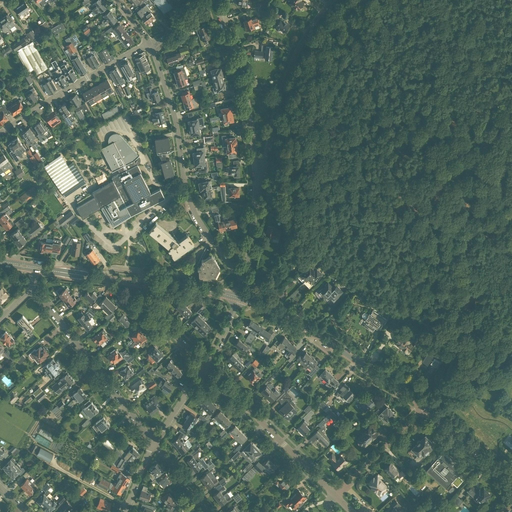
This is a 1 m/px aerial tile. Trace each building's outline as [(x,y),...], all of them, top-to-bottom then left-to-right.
[(93,10),(103,2),(101,0),(96,0),(97,0),(93,3),(91,5),(92,6),(90,7),(93,10)] [(149,0),(145,0),(139,5),(141,8),(147,14),(146,15),(151,21),(153,19),(152,18),(154,17),(150,11),(151,10),(148,6),(152,3),(149,0)] [(149,0),(152,3),(154,5),(156,3),(157,5),(158,6),(159,7),(160,8),(164,13),(168,9),(168,10),(172,7),(169,4),(168,4),(165,0),(149,0)] [(290,0),(291,1),(289,4),(296,9),(297,8),(299,10),(304,3),(300,1),(300,0),(290,0)] [(30,8),(25,1),(24,2),(23,2),(23,3),(20,5),(27,15),(29,13),(27,10),(30,8)] [(260,7),(267,4),(266,1),(261,3),(259,4),(259,3),(253,6),(254,9),(260,7)] [(103,2),(93,10),(92,12),(94,15),(100,10),(101,12),(107,7),(103,2)] [(27,15),(20,5),(17,7),(16,7),(16,8),(15,8),(20,15),(22,13),(24,17),(27,15)] [(266,18),(263,9),(267,8),(266,5),(257,8),(258,11),(259,11),(262,20),(266,18)] [(141,8),(140,9),(138,6),(135,9),(146,23),(148,21),(149,22),(151,21),(146,15),(147,14),(141,8)] [(103,23),(113,15),(110,11),(104,16),(105,18),(101,21),(103,23)] [(271,15),(276,18),(274,21),(277,24),(276,26),(276,27),(275,28),(279,30),(280,29),(285,32),(289,24),(280,19),(280,20),(278,19),(280,15),(274,11),(271,15)] [(2,18),(10,29),(15,25),(12,21),(8,14),(7,14),(6,14),(4,15),(5,16),(2,18)] [(117,20),(113,15),(103,23),(105,25),(109,22),(110,25),(117,20)] [(246,29),(246,30),(254,27),(259,25),(256,17),(243,21),(244,25),(245,29),(246,29)] [(0,26),(1,28),(4,32),(10,29),(2,18),(0,19),(0,26)] [(45,21),(40,25),(44,31),(49,27),(45,21)] [(51,29),(54,34),(65,28),(62,22),(51,29)] [(85,34),(91,30),(87,24),(81,28),(85,34)] [(124,30),(120,24),(113,29),(112,26),(102,34),(104,36),(109,32),(111,30),(116,36),(124,30)] [(200,34),(207,32),(205,25),(198,28),(200,34)] [(32,30),(26,34),(31,40),(36,36),(32,30)] [(124,30),(116,36),(115,37),(117,39),(118,38),(121,42),(129,35),(124,30)] [(207,32),(200,34),(198,35),(199,38),(201,37),(204,44),(208,43),(207,39),(210,38),(207,32)] [(68,37),(73,46),(80,42),(75,34),(68,37)] [(129,35),(121,42),(123,44),(125,48),(128,46),(131,43),(131,44),(134,42),(129,35)] [(19,41),(22,46),(29,41),(26,36),(22,38),(22,39),(19,41)] [(73,46),(68,37),(65,39),(68,44),(66,45),(69,50),(71,53),(71,52),(76,49),(73,46)] [(19,41),(12,46),(15,51),(22,46),(19,41)] [(261,45),(261,51),(254,51),(254,60),(264,61),(265,59),(271,60),(273,47),(266,46),(266,45),(272,46),(272,42),(267,41),(263,41),(261,41),(260,44),(261,45)] [(27,72),(31,70),(33,69),(36,75),(47,68),(33,42),(16,51),(27,72)] [(118,52),(114,44),(111,46),(109,42),(105,44),(106,45),(104,46),(100,48),(95,51),(96,54),(98,52),(104,63),(112,59),(114,58),(112,55),(110,56),(106,49),(112,47),(115,53),(118,52)] [(180,52),(174,54),(174,55),(170,57),(169,56),(167,57),(167,58),(168,63),(169,63),(170,65),(174,64),(173,62),(182,59),(181,55),(188,52),(187,46),(179,49),(180,52)] [(87,51),(96,66),(99,64),(95,57),(97,56),(93,49),(92,51),(90,51),(88,48),(86,50),(87,52),(87,51)] [(71,53),(69,50),(66,52),(71,60),(72,59),(73,60),(74,62),(75,62),(76,64),(74,65),(80,75),(84,73),(75,59),(73,55),(71,52),(71,53)] [(87,51),(87,52),(81,55),(84,60),(86,58),(92,68),(96,66),(87,51)] [(150,69),(144,55),(145,54),(144,51),(138,54),(140,57),(139,57),(141,62),(142,62),(146,71),(150,69)] [(76,54),(73,55),(84,73),(88,71),(85,66),(84,64),(83,64),(77,54),(76,54)] [(141,62),(139,57),(135,59),(141,73),(146,71),(142,62),(141,62)] [(64,85),(67,83),(64,78),(65,77),(63,73),(62,74),(60,71),(61,71),(55,60),(51,62),(54,68),(64,85)] [(66,61),(64,63),(73,79),(76,78),(73,72),(74,72),(72,68),(70,69),(68,64),(66,61)] [(124,64),(133,80),(136,78),(135,76),(134,73),(127,62),(124,64)] [(73,79),(64,63),(60,65),(63,69),(65,72),(64,72),(67,76),(68,76),(71,81),(73,79)] [(133,80),(124,64),(120,66),(125,75),(124,76),(128,83),(133,81),(133,80)] [(176,79),(187,76),(184,67),(183,67),(183,66),(182,64),(176,67),(177,69),(175,70),(175,72),(174,72),(176,79)] [(54,68),(51,70),(57,82),(58,81),(61,87),(64,85),(54,68)] [(116,68),(113,70),(121,84),(124,82),(122,79),(116,68)] [(213,78),(221,75),(222,75),(222,74),(223,73),(222,71),(221,71),(220,68),(217,69),(217,68),(211,70),(210,71),(211,74),(212,74),(213,78)] [(121,84),(113,70),(109,72),(115,83),(117,86),(121,84)] [(23,76),(28,85),(33,82),(28,73),(23,76)] [(221,75),(213,78),(212,78),(214,85),(223,82),(221,75)] [(187,76),(176,79),(178,86),(185,83),(184,80),(188,79),(187,76)] [(58,90),(51,79),(50,77),(47,79),(47,78),(45,79),(46,82),(48,85),(49,85),(53,92),(58,90)] [(107,79),(101,82),(107,94),(114,90),(107,79)] [(48,85),(46,82),(43,84),(49,95),(53,92),(49,85),(48,85)] [(107,94),(101,82),(95,86),(101,97),(107,94)] [(224,82),(223,82),(214,85),(214,88),(213,88),(214,93),(218,92),(217,91),(226,88),(226,87),(226,85),(225,85),(224,82)] [(95,86),(89,90),(95,101),(101,97),(95,86)] [(157,92),(152,93),(151,88),(148,89),(147,87),(145,87),(148,100),(151,99),(152,102),(155,101),(156,104),(161,103),(157,92)] [(28,91),(29,93),(26,95),(29,100),(27,101),(29,104),(31,103),(37,99),(33,92),(35,90),(33,88),(28,91)] [(95,101),(89,90),(83,93),(89,104),(95,101)] [(184,102),(191,99),(189,93),(181,95),(184,102)] [(80,109),(83,108),(85,112),(89,110),(85,103),(81,105),(80,103),(81,103),(76,94),(72,96),(80,109)] [(80,109),(72,96),(69,98),(74,107),(74,106),(76,108),(75,109),(77,112),(78,111),(80,113),(82,112),(80,109)] [(194,98),(191,99),(184,102),(185,105),(184,106),(184,107),(185,107),(186,108),(193,106),(193,108),(196,107),(194,98)] [(19,100),(13,104),(19,111),(24,108),(19,100)] [(62,105),(72,121),(74,120),(73,115),(75,114),(71,107),(69,108),(65,102),(62,105)] [(0,119),(2,123),(3,122),(4,122),(5,122),(5,121),(8,119),(6,116),(8,114),(5,110),(2,105),(1,103),(0,103),(0,108),(1,109),(0,109),(0,119)] [(19,111),(13,104),(8,108),(13,115),(19,111)] [(72,121),(62,105),(58,107),(63,116),(69,126),(73,124),(72,121)] [(219,116),(232,114),(231,107),(221,109),(222,112),(218,113),(219,116)] [(61,126),(59,122),(61,121),(54,111),(45,117),(52,127),(57,123),(59,127),(61,126)] [(158,123),(166,121),(163,111),(152,114),(153,118),(154,118),(152,119),(153,123),(157,122),(158,123)] [(142,117),(140,112),(131,115),(133,120),(142,117)] [(232,114),(219,116),(210,118),(211,121),(215,121),(215,120),(223,119),(224,123),(224,122),(225,125),(228,124),(228,122),(233,121),(232,114)] [(189,128),(198,126),(198,122),(201,122),(200,119),(188,121),(189,128)] [(40,120),(37,123),(47,137),(51,134),(47,127),(45,128),(40,120)] [(47,137),(37,123),(33,125),(39,134),(37,135),(43,144),(48,140),(47,137)] [(203,125),(198,126),(189,128),(191,135),(192,135),(194,135),(194,134),(200,133),(199,128),(200,128),(202,129),(204,128),(203,125)] [(35,137),(29,128),(25,131),(36,147),(39,145),(34,138),(35,137)] [(36,147),(25,131),(22,133),(29,145),(30,144),(34,149),(36,147)] [(79,205),(76,207),(83,218),(101,207),(112,225),(124,217),(125,219),(131,215),(165,197),(160,188),(151,193),(141,174),(142,174),(137,165),(136,165),(134,162),(135,159),(139,156),(139,155),(138,156),(121,136),(119,135),(117,134),(116,133),(114,134),(112,134),(110,135),(109,137),(108,138),(108,140),(108,142),(109,144),(101,148),(101,149),(101,148),(102,151),(102,152),(103,152),(104,155),(106,158),(107,161),(109,164),(109,165),(111,168),(112,171),(117,169),(119,174),(112,178),(113,180),(92,192),(92,193),(77,202),(79,205)] [(225,138),(225,135),(222,136),(222,139),(223,139),(223,142),(222,142),(223,146),(236,145),(236,140),(235,140),(235,137),(225,138)] [(18,154),(25,149),(27,148),(24,144),(22,145),(17,137),(8,143),(13,149),(9,152),(16,161),(20,158),(18,154)] [(155,139),(157,152),(157,153),(159,152),(163,160),(162,161),(170,176),(173,175),(173,172),(172,168),(171,162),(171,163),(169,159),(166,160),(165,156),(166,156),(165,154),(164,152),(167,151),(170,150),(169,146),(168,138),(155,139)] [(194,159),(204,158),(203,153),(206,153),(205,147),(204,144),(202,144),(202,147),(196,148),(197,152),(193,153),(194,159)] [(236,145),(223,146),(223,149),(224,149),(224,153),(227,153),(228,153),(229,158),(236,157),(236,156),(237,155),(237,153),(236,153),(236,152),(237,152),(236,145)] [(37,161),(33,154),(30,149),(27,151),(30,157),(29,157),(36,166),(39,163),(37,161)] [(36,152),(33,154),(37,161),(41,158),(36,152)] [(9,162),(3,155),(0,157),(1,158),(0,159),(0,174),(2,177),(5,174),(3,171),(2,170),(7,167),(5,164),(6,163),(6,164),(9,162)] [(61,155),(44,166),(62,193),(79,181),(61,155)] [(228,173),(234,173),(234,175),(238,175),(238,166),(236,166),(236,165),(233,165),(233,166),(226,167),(226,170),(228,170),(228,173)] [(202,190),(212,188),(211,184),(211,180),(199,183),(200,190),(202,190)] [(22,201),(36,192),(32,186),(19,195),(22,201)] [(212,190),(212,188),(202,190),(204,198),(211,197),(210,191),(212,190)] [(239,188),(229,188),(229,196),(239,195),(239,188)] [(0,221),(2,224),(9,218),(7,215),(10,214),(11,211),(8,206),(2,210),(4,213),(0,216),(0,221)] [(218,207),(211,209),(212,212),(213,212),(214,214),(215,221),(217,220),(219,230),(221,230),(221,231),(224,230),(224,229),(225,229),(223,221),(220,221),(218,213),(218,211),(219,210),(218,207)] [(71,211),(58,221),(59,222),(62,226),(75,216),(71,211)] [(25,232),(24,233),(25,236),(27,234),(29,237),(42,227),(38,222),(32,214),(29,216),(36,224),(25,232)] [(75,216),(69,220),(73,225),(79,221),(75,216)] [(231,228),(229,219),(229,216),(222,218),(223,221),(225,229),(226,230),(231,229),(231,228)] [(14,224),(9,218),(2,224),(6,229),(14,224)] [(169,246),(170,248),(168,249),(174,257),(194,243),(188,235),(178,242),(155,224),(149,231),(168,247),(169,246)] [(274,229),(274,227),(268,226),(265,239),(272,240),(272,239),(279,240),(280,230),(274,229)] [(20,227),(19,228),(18,229),(17,229),(10,234),(15,240),(22,235),(20,232),(22,230),(20,227)] [(90,243),(93,241),(89,236),(88,236),(86,234),(84,235),(86,238),(85,238),(87,241),(88,240),(90,243)] [(22,235),(15,240),(19,246),(26,241),(22,235)] [(80,241),(71,239),(70,240),(70,245),(72,245),(71,254),(79,256),(80,243),(80,241)] [(52,243),(52,244),(51,252),(59,253),(61,241),(53,240),(52,243)] [(45,251),(46,243),(39,242),(38,250),(45,251)] [(91,247),(88,249),(96,261),(97,263),(100,261),(99,259),(100,259),(93,249),(92,249),(91,247)] [(96,261),(88,249),(84,252),(86,254),(93,264),(96,261)] [(214,278),(217,273),(220,267),(212,255),(203,260),(203,259),(202,259),(201,260),(201,261),(203,263),(201,267),(198,267),(197,267),(197,268),(197,269),(198,269),(199,279),(214,278)] [(308,278),(316,269),(311,264),(310,266),(309,266),(307,268),(306,267),(304,269),(305,271),(301,275),(306,280),(308,278)] [(316,269),(308,278),(313,283),(317,278),(319,279),(320,277),(319,276),(321,274),(316,269)] [(327,294),(334,288),(328,282),(319,291),(325,297),(327,294)] [(336,285),(334,288),(327,294),(333,300),(342,291),(336,285)] [(64,300),(70,295),(65,289),(61,292),(60,289),(57,291),(59,294),(64,300)] [(96,301),(100,298),(102,296),(100,294),(97,296),(95,294),(96,293),(94,291),(90,295),(87,291),(84,295),(91,302),(88,306),(90,308),(92,309),(94,307),(93,305),(96,301)] [(71,295),(70,295),(64,300),(69,307),(74,303),(75,305),(81,301),(79,297),(76,299),(74,297),(73,298),(71,295)] [(102,300),(100,298),(96,301),(93,305),(94,307),(95,307),(99,304),(104,309),(111,301),(106,296),(102,300)] [(116,307),(111,301),(104,309),(109,313),(105,317),(107,320),(108,318),(113,314),(114,313),(112,310),(116,307)] [(181,312),(186,306),(181,301),(178,304),(176,302),(174,305),(181,312)] [(200,307),(196,311),(199,314),(205,307),(200,302),(197,305),(200,307)] [(192,312),(186,306),(181,312),(186,317),(192,312)] [(92,309),(90,308),(87,311),(89,313),(85,316),(83,314),(81,312),(78,314),(80,316),(78,318),(82,324),(92,317),(93,316),(97,314),(92,309)] [(369,314),(368,315),(366,313),(365,313),(364,313),(363,313),(363,314),(362,314),(362,315),(362,316),(362,317),(363,318),(365,320),(365,321),(368,323),(366,324),(368,325),(366,327),(373,332),(377,325),(378,326),(381,322),(384,324),(387,320),(373,310),(370,314),(369,314)] [(127,318),(121,312),(117,317),(126,326),(130,322),(126,319),(127,318)] [(33,331),(31,330),(33,328),(22,315),(17,320),(28,332),(28,333),(30,334),(33,331)] [(198,315),(191,322),(197,328),(204,321),(198,315)] [(94,320),(92,317),(82,324),(87,330),(92,326),(92,325),(95,323),(93,321),(94,320)] [(257,332),(260,327),(250,320),(247,325),(246,328),(250,330),(251,328),(255,330),(251,335),(249,333),(245,340),(249,344),(257,332)] [(204,321),(197,328),(204,335),(207,332),(206,331),(210,327),(204,321)] [(269,333),(260,327),(257,332),(270,340),(276,333),(272,330),(269,333)] [(96,341),(99,344),(104,341),(107,344),(111,341),(108,337),(105,333),(106,333),(103,329),(102,331),(101,331),(93,338),(95,341),(96,341)] [(133,342),(142,334),(137,329),(131,335),(133,338),(131,340),(133,342)] [(14,340),(6,331),(2,335),(1,335),(0,335),(0,338),(9,347),(12,344),(11,343),(14,340)] [(413,340),(404,333),(396,343),(402,348),(402,349),(408,353),(414,344),(411,342),(413,340)] [(133,342),(128,347),(130,350),(138,342),(142,347),(145,344),(143,342),(147,338),(142,334),(133,342)] [(284,346),(288,341),(288,340),(284,337),(279,343),(276,340),(270,347),(273,350),(274,349),(278,352),(284,346)] [(249,348),(254,352),(256,350),(248,344),(247,346),(239,339),(234,345),(243,351),(245,349),(247,350),(249,348)] [(288,341),(284,346),(289,350),(284,355),(288,359),(287,360),(290,362),(296,355),(295,355),(293,354),(296,350),(294,348),(296,346),(293,344),(292,345),(288,341)] [(261,352),(264,354),(269,347),(266,344),(261,352)] [(149,360),(159,350),(154,345),(148,352),(149,353),(146,357),(149,360)] [(45,349),(43,347),(42,348),(41,346),(36,350),(35,349),(29,354),(32,358),(34,358),(36,357),(40,361),(45,356),(48,353),(48,352),(48,351),(48,350),(48,349),(47,349),(46,349),(45,349)] [(436,366),(441,359),(436,355),(439,350),(434,347),(431,352),(432,353),(431,355),(428,352),(422,360),(428,364),(429,362),(436,366)] [(130,350),(125,354),(124,354),(122,352),(120,352),(119,353),(117,349),(115,350),(114,349),(110,352),(111,353),(107,357),(109,359),(109,358),(112,362),(113,361),(115,363),(122,357),(123,358),(124,357),(126,360),(133,355),(130,350)] [(163,355),(159,350),(149,360),(152,363),(155,360),(157,361),(163,355)] [(303,366),(311,357),(306,352),(304,354),(303,355),(302,356),(301,355),(297,359),(298,360),(302,363),(301,364),(303,366)] [(232,355),(232,354),(227,359),(234,365),(240,358),(234,353),(232,355)] [(16,360),(19,363),(25,358),(23,355),(16,360)] [(313,359),(311,357),(303,366),(306,369),(307,367),(311,371),(314,367),(313,366),(317,362),(314,358),(313,359)] [(242,360),(240,358),(234,365),(239,371),(244,366),(242,364),(243,362),(241,360),(242,360)] [(45,373),(59,362),(58,360),(55,362),(53,359),(44,366),(47,370),(44,372),(45,373)] [(252,362),(250,364),(254,367),(259,363),(255,359),(252,362)] [(295,363),(292,360),(286,366),(289,369),(295,363)] [(171,370),(175,365),(170,361),(165,366),(170,371),(171,370)] [(59,362),(45,373),(43,375),(44,377),(47,375),(50,378),(61,369),(59,366),(61,364),(59,362)] [(125,378),(133,373),(132,372),(133,371),(132,369),(131,370),(128,366),(126,367),(124,365),(120,367),(122,370),(120,372),(125,378)] [(182,373),(175,365),(171,370),(178,377),(182,373)] [(259,372),(257,374),(255,373),(257,371),(254,368),(246,376),(253,384),(260,377),(262,375),(259,372)] [(333,377),(333,376),(325,369),(320,375),(320,376),(320,378),(321,379),(323,379),(324,378),(327,382),(325,384),(329,388),(332,384),(334,386),(334,385),(334,386),(338,381),(333,377)] [(156,370),(155,371),(153,372),(163,379),(164,379),(166,376),(164,375),(165,375),(159,371),(156,370)] [(66,371),(63,374),(64,376),(52,386),(58,393),(67,386),(74,380),(68,373),(66,371)] [(263,383),(265,385),(272,379),(274,376),(272,374),(269,376),(263,383)] [(137,394),(145,388),(142,384),(144,382),(141,379),(140,380),(139,380),(131,387),(134,391),(134,390),(137,394)] [(164,379),(163,379),(162,381),(161,380),(158,384),(161,386),(170,391),(173,385),(165,380),(164,379)] [(147,385),(149,388),(150,389),(156,384),(154,380),(147,385)] [(269,383),(261,391),(266,396),(275,387),(270,383),(270,384),(269,383)] [(345,384),(336,394),(337,396),(338,396),(340,395),(347,402),(355,394),(348,389),(349,387),(348,386),(348,387),(345,384)] [(42,391),(39,387),(33,393),(36,396),(42,391)] [(271,401),(274,398),(280,392),(275,387),(266,396),(271,401)] [(74,399),(83,392),(80,388),(76,391),(77,391),(73,394),(71,396),(74,399)] [(46,395),(42,390),(42,391),(36,396),(39,401),(46,395)] [(280,393),(275,399),(277,401),(279,399),(286,392),(283,390),(280,393)] [(12,403),(18,397),(12,392),(6,397),(12,403)] [(83,392),(74,399),(72,401),(74,404),(76,402),(78,400),(79,401),(83,398),(83,399),(86,396),(83,392)] [(284,405),(279,410),(287,418),(294,412),(294,413),(297,410),(293,406),(295,404),(291,400),(293,398),(286,392),(279,399),(283,403),(284,405)] [(204,395),(197,402),(203,407),(210,401),(204,395)] [(151,414),(161,406),(154,396),(144,404),(144,405),(146,409),(147,408),(151,414)] [(364,402),(359,397),(355,401),(360,407),(362,405),(367,410),(369,408),(369,407),(374,402),(369,398),(364,402)] [(61,408),(65,404),(62,400),(57,404),(61,408)] [(87,425),(89,423),(92,420),(90,417),(90,416),(94,413),(98,410),(92,402),(91,402),(90,401),(85,405),(86,407),(81,411),(88,419),(84,422),(82,425),(84,428),(87,425)] [(210,401),(203,407),(209,413),(204,417),(207,419),(210,417),(213,413),(211,411),(215,407),(210,401)] [(322,403),(319,406),(328,414),(331,417),(335,420),(338,417),(329,409),(331,407),(323,401),(322,403)] [(369,417),(373,421),(374,420),(375,421),(376,419),(376,418),(379,415),(384,420),(385,419),(387,421),(392,417),(394,417),(394,411),(392,411),(389,408),(389,409),(387,407),(381,412),(378,409),(369,417)] [(302,418),(304,420),(297,428),(303,434),(309,429),(305,425),(312,418),(310,416),(313,413),(310,410),(302,418)] [(212,419),(217,424),(217,425),(220,422),(225,416),(220,411),(213,418),(212,419)] [(190,412),(186,419),(192,423),(194,424),(198,419),(194,416),(195,415),(190,412)] [(331,417),(328,414),(325,416),(317,424),(320,427),(331,417)] [(93,425),(95,427),(95,429),(96,430),(98,430),(99,432),(102,430),(106,427),(110,424),(107,421),(106,419),(105,419),(103,416),(103,417),(101,415),(99,417),(100,419),(99,419),(100,419),(96,423),(93,425)] [(225,416),(220,422),(225,427),(231,422),(225,416)] [(369,417),(365,421),(361,425),(366,430),(363,432),(364,433),(363,433),(362,434),(362,435),(361,435),(362,437),(358,441),(358,442),(357,442),(357,443),(358,444),(358,445),(359,445),(360,445),(362,444),(363,446),(377,433),(375,431),(373,428),(373,429),(370,426),(374,422),(373,421),(369,417)] [(186,419),(182,425),(186,428),(187,427),(189,428),(192,423),(186,419)] [(241,432),(235,426),(229,431),(235,437),(241,432)] [(38,433),(52,440),(54,434),(40,428),(38,433)] [(196,435),(190,431),(188,429),(186,432),(194,438),(196,435)] [(317,437),(325,446),(331,440),(319,429),(317,431),(308,439),(312,443),(317,437)] [(178,437),(174,440),(173,439),(170,441),(174,446),(175,445),(177,448),(184,442),(183,439),(185,435),(185,434),(186,432),(183,430),(181,432),(178,437)] [(226,431),(221,436),(220,437),(222,439),(228,433),(226,431)] [(241,432),(235,437),(240,442),(240,443),(241,444),(247,438),(241,432)] [(34,438),(47,447),(50,442),(37,433),(34,438)] [(109,447),(112,443),(104,436),(101,440),(109,447)] [(424,455),(432,448),(429,445),(432,443),(426,436),(413,448),(411,450),(415,455),(417,453),(419,455),(416,458),(418,461),(423,456),(420,454),(422,452),(424,455)] [(187,440),(184,442),(177,448),(182,453),(183,454),(187,451),(186,450),(187,449),(189,448),(189,447),(192,445),(187,440)] [(247,456),(256,447),(253,444),(252,444),(250,442),(242,451),(247,456)] [(116,449),(126,460),(127,459),(131,462),(136,456),(137,457),(138,457),(140,456),(140,455),(139,454),(139,453),(133,446),(132,447),(130,446),(128,448),(130,450),(126,454),(118,446),(116,448),(116,449)] [(0,458),(0,459),(3,456),(5,458),(8,454),(4,450),(3,451),(0,447),(0,458)] [(49,462),(53,455),(53,454),(40,447),(36,455),(49,462)] [(187,455),(190,458),(187,460),(191,466),(200,459),(198,456),(198,452),(201,450),(199,447),(194,451),(194,450),(193,450),(187,455)] [(256,447),(247,456),(252,462),(261,453),(259,451),(259,450),(256,447)] [(126,460),(116,449),(112,455),(115,457),(112,463),(115,464),(123,469),(128,461),(126,460)] [(231,458),(233,460),(240,453),(238,451),(239,450),(238,450),(231,458)] [(451,460),(452,459),(443,451),(438,457),(437,457),(431,463),(432,464),(426,470),(447,488),(452,482),(457,487),(463,480),(458,475),(463,470),(454,462),(451,460)] [(343,465),(343,466),(347,462),(341,456),(338,459),(332,454),(329,457),(332,461),(331,462),(339,469),(343,465)] [(8,472),(17,463),(12,458),(10,459),(3,466),(5,469),(8,472)] [(201,458),(200,459),(191,466),(195,471),(201,467),(204,464),(202,461),(203,460),(201,458)] [(254,466),(252,468),(251,468),(243,476),(247,480),(247,481),(248,481),(249,481),(249,480),(254,475),(254,474),(254,473),(255,472),(258,470),(260,472),(264,468),(265,468),(266,468),(267,469),(267,470),(267,471),(270,473),(276,467),(268,459),(263,464),(262,465),(258,462),(254,466)] [(152,480),(157,477),(155,476),(157,474),(158,475),(160,473),(160,472),(163,470),(157,462),(156,461),(155,461),(152,462),(152,463),(154,465),(149,468),(153,472),(148,475),(152,480)] [(211,464),(209,466),(211,468),(209,469),(204,473),(205,474),(200,478),(204,483),(214,476),(211,472),(214,470),(212,468),(215,465),(213,462),(211,464)] [(17,463),(8,472),(11,475),(13,477),(18,473),(21,470),(20,470),(22,468),(20,467),(20,466),(17,463)] [(252,465),(250,463),(245,468),(247,470),(246,471),(247,471),(253,465),(253,464),(252,465)] [(407,476),(404,474),(405,473),(402,470),(400,472),(391,463),(384,469),(392,477),(392,476),(394,479),(397,475),(400,478),(402,480),(406,476),(407,476)] [(117,472),(119,469),(119,468),(112,464),(110,468),(117,472)] [(405,473),(411,479),(414,476),(412,474),(408,470),(405,473)] [(118,477),(127,482),(130,478),(121,473),(118,477)] [(159,475),(157,477),(152,480),(151,481),(153,483),(156,481),(159,484),(160,482),(164,487),(171,481),(166,473),(164,475),(162,473),(159,475)] [(214,475),(214,476),(204,483),(208,488),(213,484),(213,485),(218,482),(218,481),(214,475)] [(223,478),(218,481),(218,482),(220,484),(226,481),(229,478),(227,475),(223,478)] [(373,477),(370,480),(371,481),(369,483),(372,486),(371,487),(376,492),(377,491),(380,494),(382,496),(381,496),(382,498),(383,500),(385,501),(390,496),(386,492),(385,493),(383,491),(385,489),(385,488),(387,486),(376,476),(374,478),(373,477)] [(113,485),(114,484),(110,482),(101,477),(97,484),(107,489),(108,487),(111,488),(111,489),(120,494),(123,490),(113,485)] [(127,482),(118,477),(117,479),(118,479),(117,481),(125,486),(127,482)] [(283,490),(284,489),(291,483),(285,477),(281,481),(278,479),(274,483),(277,486),(279,484),(281,486),(280,487),(280,489),(281,490),(283,490)] [(27,479),(20,485),(25,490),(30,484),(28,482),(29,481),(27,479)] [(32,482),(30,484),(25,490),(30,494),(35,489),(32,487),(34,484),(36,482),(34,480),(32,482)] [(115,483),(114,484),(113,485),(123,490),(125,486),(117,481),(116,483),(115,483)] [(220,484),(222,487),(217,490),(218,491),(213,495),(217,500),(223,495),(220,492),(225,488),(223,486),(227,483),(226,481),(220,484)] [(46,492),(51,487),(47,483),(41,488),(45,492),(46,492)] [(83,487),(84,486),(82,484),(76,490),(82,495),(87,490),(83,487)] [(474,487),(470,484),(466,489),(474,497),(473,497),(478,501),(479,500),(482,503),(486,498),(487,499),(490,496),(489,495),(490,493),(484,488),(483,490),(481,488),(477,492),(473,488),(474,487)] [(148,501),(151,493),(146,492),(148,487),(143,485),(142,490),(139,498),(148,501)] [(170,488),(161,493),(163,496),(161,498),(166,503),(173,498),(170,493),(172,491),(170,488)] [(429,496),(433,492),(428,488),(424,492),(429,496)] [(303,493),(302,494),(298,490),(284,504),(286,507),(290,503),(291,503),(290,504),(294,508),(298,505),(299,507),(303,503),(302,501),(306,497),(304,496),(304,495),(303,493)] [(46,492),(45,492),(44,493),(41,495),(38,498),(39,499),(37,501),(40,503),(40,504),(41,505),(42,506),(50,498),(47,495),(48,494),(46,492)] [(226,499),(223,495),(217,500),(221,505),(226,502),(231,499),(229,496),(226,499)] [(50,498),(42,506),(42,507),(42,508),(44,509),(45,509),(45,510),(45,509),(48,511),(50,509),(50,510),(53,507),(54,505),(57,508),(66,499),(63,496),(58,500),(56,502),(54,500),(53,501),(50,498)] [(457,496),(452,501),(458,506),(463,501),(457,496)] [(173,498),(166,503),(168,506),(166,508),(168,510),(167,511),(167,510),(164,511),(171,511),(174,510),(172,507),(177,503),(173,498)] [(108,510),(111,503),(105,501),(100,499),(97,507),(102,509),(102,508),(108,510)] [(66,501),(59,507),(62,510),(59,511),(69,511),(68,510),(72,506),(66,501)] [(399,511),(397,509),(401,506),(396,501),(392,505),(395,508),(391,511),(399,511)] [(142,511),(152,511),(153,510),(151,509),(152,506),(143,503),(142,503),(141,507),(144,508),(142,511)]
